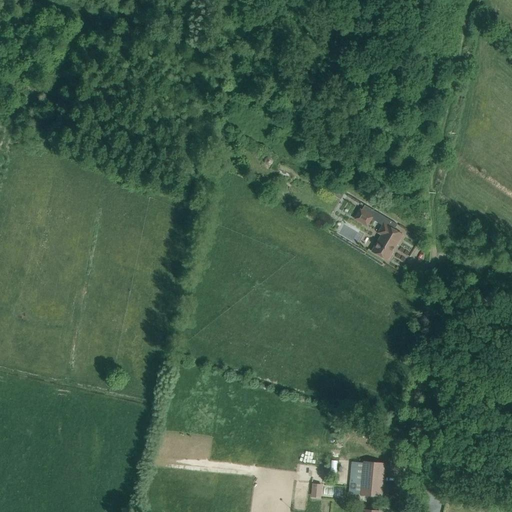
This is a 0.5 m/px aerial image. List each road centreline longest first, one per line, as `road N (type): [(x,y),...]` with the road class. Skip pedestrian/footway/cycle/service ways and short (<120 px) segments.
road 1 (unclassified): [(401,511),(432,227)]
road 2 (track): [(466,0),(441,115),(432,227)]
